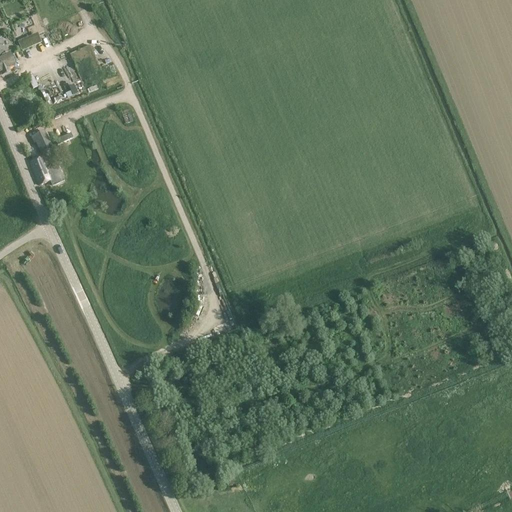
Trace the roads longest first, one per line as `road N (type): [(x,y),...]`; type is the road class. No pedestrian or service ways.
road 1 (unknown): [(123,86),(211,296),(201,329),(116,377)]
road 2 (tertiary): [(174,511),(49,225)]
road 3 (tertiary): [(49,225),(0,113)]
